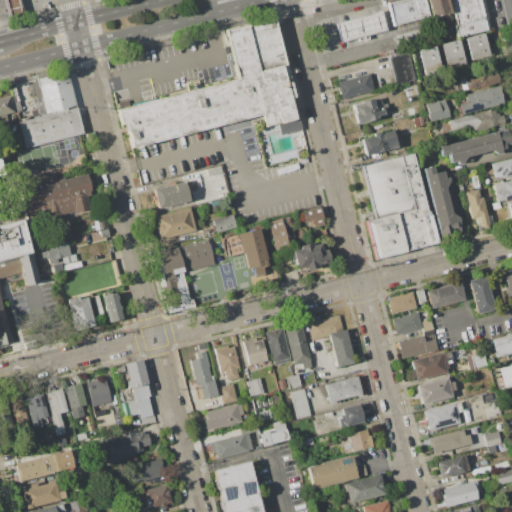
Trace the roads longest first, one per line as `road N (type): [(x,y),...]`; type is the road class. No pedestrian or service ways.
road 1 (residential): [(288,0),(418,511)]
road 2 (residential): [(154,337),(511,244)]
road 3 (residential): [(68,0),(154,337)]
road 4 (secondary): [(0,66),(220,12)]
road 5 (residential): [(154,337),(198,511)]
road 6 (residential): [(0,376),(154,337)]
